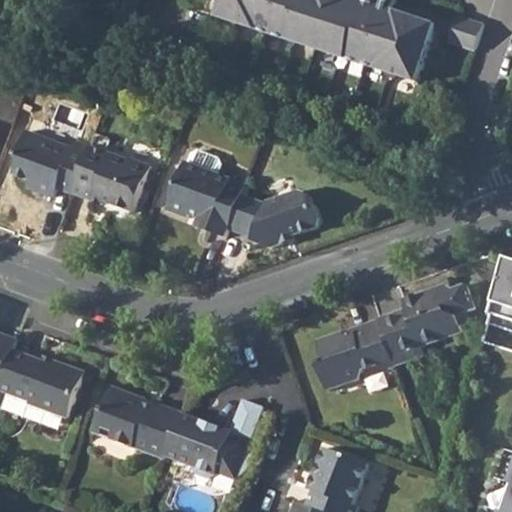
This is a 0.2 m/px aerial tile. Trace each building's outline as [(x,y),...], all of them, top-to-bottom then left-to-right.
[(136,16),(141,0),(127,0),(124,11),(136,16)] [(438,25),(395,11),(397,5),(398,0),(397,0),(382,0),(381,7),(360,0),(226,0),(221,19),(419,83),(436,31),(438,25)] [(456,25),(397,5),(395,11),(438,25),(436,31),(452,37),(456,25)] [(139,47),(149,20),(136,16),(124,11),(122,11),(113,38),(139,47)] [(477,52),(485,25),(459,17),(456,25),(452,37),(450,43),(477,52)] [(44,194),(57,199),(60,189),(74,194),(92,146),(73,139),(70,147),(28,132),(19,156),(21,162),(16,176),(32,182),(31,185),(42,189),(44,194)] [(92,146),(74,194),(95,202),(97,198),(137,213),(153,168),(131,159),(130,161),(92,146)] [(220,158),(199,150),(193,154),(190,164),(219,175),(223,165),(220,158)] [(213,233),(228,239),(231,230),(244,196),(247,186),(219,175),(190,164),(187,163),(169,211),(190,219),(191,215),(201,219),(216,225),(213,233)] [(244,196),(231,230),(255,239),(254,241),(273,249),(283,246),(281,242),(320,228),(323,221),(317,206),(313,208),(308,194),(301,191),(269,202),(268,205),(244,196)] [(197,227),(213,233),(216,225),(201,219),(197,227)] [(511,511),(511,257),(509,257),(485,342),(511,349),(511,486),(504,511),(511,511)] [(381,320),(397,367),(426,356),(422,347),(463,332),(461,326),(467,324),(470,318),(468,313),(477,309),(468,286),(455,291),(450,288),(442,291),(440,288),(405,301),(408,310),(381,320)] [(319,364),(329,392),(360,381),(365,370),(380,365),(390,370),(397,367),(381,320),(354,329),(356,333),(346,336),(345,332),(319,342),(325,362),(319,364)] [(0,385),(2,386),(15,351),(19,341),(0,333),(0,385)] [(1,391),(71,420),(87,374),(54,361),(53,365),(15,351),(2,386),(1,391)] [(117,441),(167,460),(168,457),(184,414),(159,404),(157,408),(146,404),(148,400),(114,388),(100,426),(120,433),(117,441)] [(253,440),(265,408),(245,401),(233,432),(184,414),(168,457),(197,468),(199,475),(212,479),(219,476),(220,473),(240,481),(254,461),(253,444),(255,440),(253,440)] [(97,434),(117,441),(120,433),(100,426),(97,434)] [(315,492),(310,506),(325,511),(359,511),(361,508),(356,506),(371,465),(327,448),(311,491),(315,492)] [(325,511),(310,506),(309,506),(296,501),(291,511),(325,511)]
